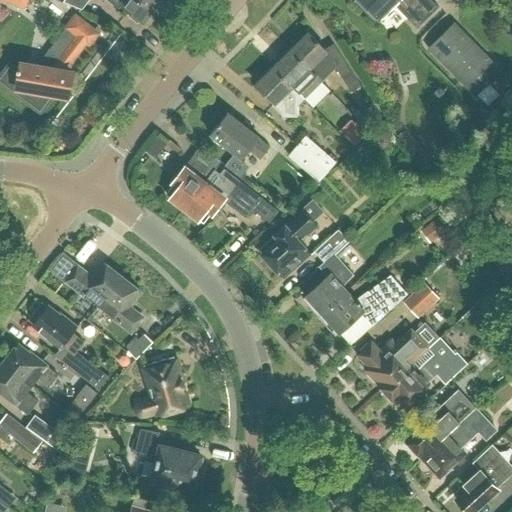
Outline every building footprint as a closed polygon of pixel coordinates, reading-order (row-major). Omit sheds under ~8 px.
[(0,0),(23,9),(26,0),(0,0)] [(81,9),(88,0),(63,0),(63,2),(81,9)] [(123,0),(121,3),(131,11),(128,15),(138,22),(141,19),(143,20),(158,0),(157,0),(123,0)] [(361,0),(368,7),(365,10),(375,21),(393,3),(417,27),(438,6),(432,0),(361,0)] [(65,70),(96,29),(76,14),(66,27),(67,28),(39,65),(22,62),(21,69),(18,68),(18,70),(9,64),(0,75),(0,80),(41,111),(54,94),(68,96),(73,71),(65,70)] [(475,94),(500,69),(454,22),(428,47),(475,94)] [(326,50),(308,32),(291,49),(310,69),(320,80),(335,65),(351,91),(361,85),(335,44),(326,50)] [(303,97),(320,80),(310,69),(291,49),(273,67),(292,86),(303,97)] [(298,102),(303,97),(292,86),(273,67),(256,84),(283,112),(283,116),(297,117),(298,102)] [(247,119),(260,128),(266,119),(253,110),(247,119)] [(260,159),(270,146),(258,137),(259,137),(227,112),(210,134),(241,159),(249,150),(260,159)] [(355,145),(366,135),(352,119),(340,130),(355,145)] [(297,146),(328,172),(336,162),(306,136),(297,146)] [(319,182),(328,172),(297,146),(288,156),(319,182)] [(185,208),(204,183),(202,180),(213,166),(195,153),(173,182),(174,184),(166,194),(185,208)] [(233,157),(226,166),(238,176),(246,167),(233,157)] [(203,222),(211,212),(213,213),(224,198),(247,215),(260,197),(224,169),(210,187),(204,183),(185,208),(203,222)] [(256,211),(270,222),(278,211),(264,200),(256,211)] [(314,200),(303,209),(314,221),(324,212),(314,200)] [(300,264),(311,254),(299,241),(317,225),(314,221),(303,209),(258,250),(282,277),(299,262),(300,264)] [(431,242),(449,227),(439,215),(421,230),(431,242)] [(349,239),(339,229),(315,250),(325,261),(334,253),(349,239)] [(511,286),(511,242),(491,256),(511,286)] [(343,286),(353,274),(334,253),(325,261),(319,267),(327,276),(305,296),(305,297),(303,300),(314,312),(313,312),(317,317),(346,291),(343,286)] [(52,269),(64,278),(74,265),(62,256),(52,269)] [(67,280),(99,305),(121,276),(103,262),(90,278),(77,268),(67,280)] [(346,291),(317,317),(318,318),(319,317),(329,329),(332,333),(333,333),(335,335),(338,332),(339,333),(361,313),(372,325),(407,294),(390,275),(368,291),(355,300),(346,291)] [(121,276),(99,305),(130,330),(140,317),(127,306),(139,290),(121,276)] [(419,317),(440,298),(425,281),(404,301),(419,317)] [(61,347),(55,355),(74,370),(81,376),(88,381),(96,372),(87,366),(75,356),(76,355),(74,353),(84,341),(73,332),(78,326),(65,316),(63,318),(47,306),(32,324),(61,347)] [(384,389),(412,363),(406,357),(427,338),(418,328),(414,331),(412,329),(395,344),(392,340),(380,351),(372,343),(359,354),(370,366),(366,370),(384,389)] [(153,342),(144,334),(139,339),(136,336),(124,348),(136,360),(153,342)] [(397,403),(404,397),(408,402),(429,382),(428,381),(436,375),(445,385),(446,384),(467,365),(457,353),(455,354),(440,338),(412,363),(384,389),(397,403)] [(3,362),(31,385),(36,378),(47,387),(58,374),(47,365),(47,364),(35,354),(33,357),(17,344),(3,362)] [(145,418),(153,416),(158,415),(188,406),(174,357),(144,366),(152,394),(141,397),(136,400),(133,407),(135,414),(140,418),(145,418)] [(26,391),(31,385),(3,362),(0,365),(0,389),(4,393),(3,395),(15,405),(16,404),(27,413),(37,400),(26,391)] [(476,407),(458,388),(454,392),(456,394),(441,407),(440,406),(405,438),(413,446),(411,449),(418,457),(420,455),(422,457),(447,434),(476,407)] [(447,434),(422,457),(440,476),(465,453),(460,448),(478,431),(486,439),(496,429),(476,407),(447,434)] [(63,451),(69,438),(37,415),(29,426),(63,451)] [(0,436),(7,442),(12,435),(9,433),(9,432),(0,424),(0,436)] [(201,455),(157,444),(160,432),(140,427),(135,450),(154,455),(155,451),(159,452),(152,479),(157,480),(156,486),(169,489),(170,484),(192,489),(197,468),(200,469),(203,457),(200,457),(201,455)] [(45,441),(28,429),(19,439),(36,452),(45,441)] [(486,502),(500,489),(497,486),(511,472),(511,464),(492,443),(472,462),(480,470),(465,483),(469,488),(457,499),(468,511),(471,511),(485,500),(486,502)] [(72,455),(69,469),(88,473),(92,459),(72,455)] [(0,500),(8,507),(16,497),(0,484),(0,500)] [(131,506),(144,509),(147,499),(134,495),(131,506)] [(8,507),(0,500),(0,511),(11,511),(13,511),(8,508),(8,507)]
